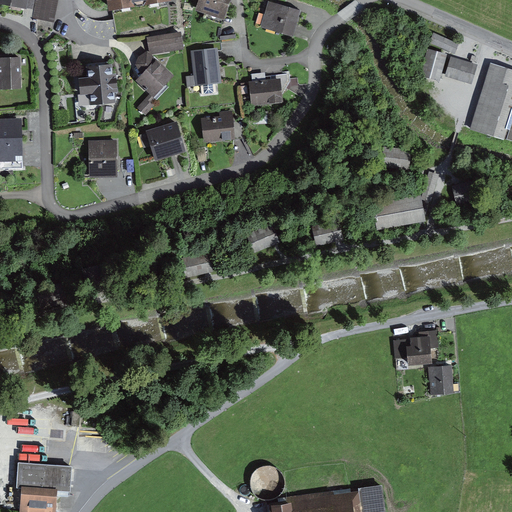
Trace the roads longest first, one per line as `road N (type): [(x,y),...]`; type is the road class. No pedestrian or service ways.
road 1 (residential): [(0,22),(38,50),(49,196),(67,215),(258,162),(310,95),(319,38),(364,0)]
road 2 (track): [(511,219),(304,256),(0,333)]
road 3 (unclassified): [(0,407),(315,340)]
road 4 (unclassified): [(315,340),(122,475),(85,511)]
road 5 (unclassified): [(315,340),(511,300)]
